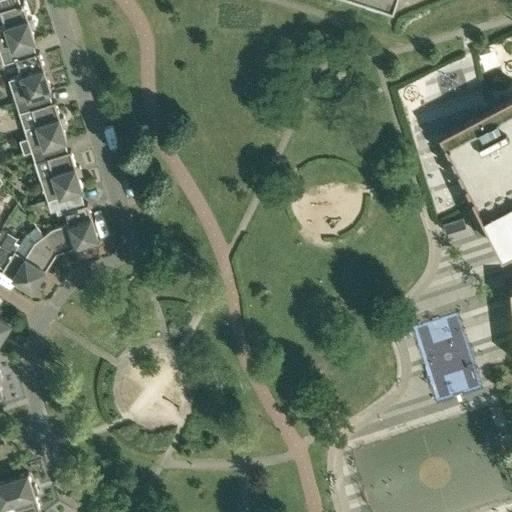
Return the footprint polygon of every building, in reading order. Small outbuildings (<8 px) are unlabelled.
[(0,0),(0,9),(1,10),(6,25),(0,27),(0,49),(1,52),(28,43),(36,41),(24,2),(16,4),(14,0),(0,0)] [(9,78),(17,101),(44,93),(52,90),(39,51),(32,54),(28,43),(1,52),(4,63),(16,59),(21,74),(9,78)] [(47,103),(44,93),(17,101),(20,112),(32,108),(37,124),(25,127),(28,137),(20,140),(25,153),(32,151),(60,142),(68,139),(63,126),(66,125),(64,116),(60,117),(55,100),(47,103)] [(511,250),(511,93),(441,131),(506,254),(511,250)] [(83,188),(79,176),(82,175),(80,167),(77,168),(71,149),(63,152),(60,142),(32,151),(36,161),(48,157),(53,173),(41,177),(48,200),(76,191),(83,188)] [(80,205),(76,191),(48,200),(51,210),(57,208),(59,213),(65,211),(69,223),(53,228),(44,235),(57,252),(99,238),(88,203),(80,205)] [(33,289),(57,252),(44,235),(35,242),(26,256),(15,249),(19,244),(15,241),(18,237),(8,230),(0,243),(0,258),(6,262),(2,269),(33,289)] [(0,313),(0,341),(13,322),(0,313)] [(0,480),(0,511),(3,511),(1,506),(13,502),(15,511),(41,511),(28,472),(0,480)]
